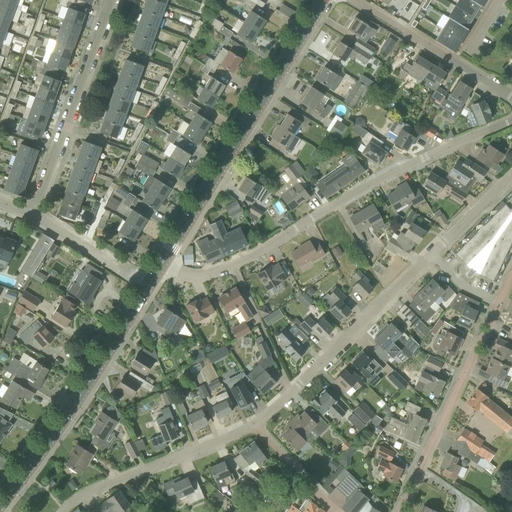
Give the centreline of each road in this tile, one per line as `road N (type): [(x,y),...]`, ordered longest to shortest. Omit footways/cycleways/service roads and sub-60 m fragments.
road 1 (residential): [(159,269),(181,276),(232,266),(511,116)]
road 2 (residential): [(259,427),(511,173)]
road 3 (secondary): [(159,269),(324,0)]
road 4 (secondary): [(0,507),(149,286)]
road 5 (residential): [(403,511),(511,272)]
road 6 (residential): [(30,212),(108,0)]
road 7 (residential): [(65,511),(85,492),(259,427)]
road 8 (residential): [(511,95),(353,0)]
road 9 (residential): [(149,286),(30,212)]
